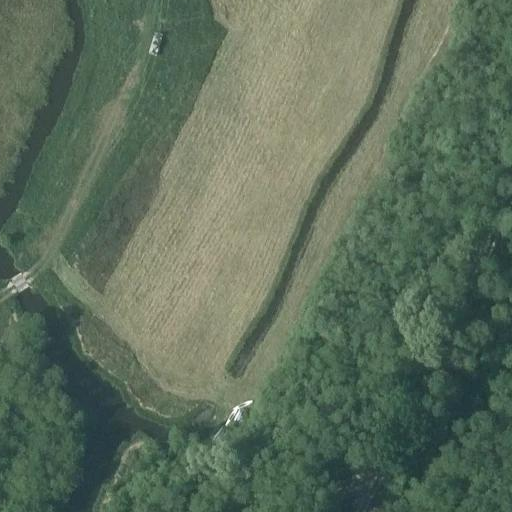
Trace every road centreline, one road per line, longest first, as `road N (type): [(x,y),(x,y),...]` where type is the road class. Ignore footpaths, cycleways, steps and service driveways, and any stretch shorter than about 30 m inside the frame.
road 1 (track): [(511,205),(362,511)]
road 2 (track): [(144,0),(120,112),(31,274),(0,293)]
